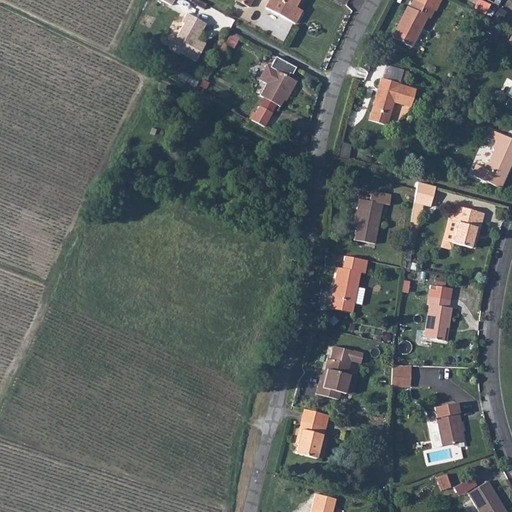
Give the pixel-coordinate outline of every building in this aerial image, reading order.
[(206,5),(197,0),(185,0),(203,10),(206,5)] [(295,24),(300,14),(293,11),(295,8),(299,0),(269,0),(265,8),(295,24)] [(429,19),(433,10),(435,11),(440,0),(412,0),(409,8),(407,7),(398,24),(400,24),(393,38),(411,47),(427,17),(429,19)] [(479,0),(478,0),(474,9),(485,15),(490,5),(479,0)] [(506,12),(499,8),(494,16),(501,20),(506,12)] [(494,12),(488,9),(485,15),(491,18),(494,12)] [(179,54),(179,53),(195,62),(205,44),(197,40),(194,38),(198,32),(200,33),(206,24),(186,13),(181,23),(184,24),(176,38),(172,39),(169,46),(169,49),(179,54)] [(400,24),(398,24),(391,37),(393,38),(400,24)] [(237,39),(231,35),(226,43),(233,47),(237,39)] [(375,56),(369,53),(363,66),(368,69),(375,56)] [(267,83),(260,96),(280,107),(284,100),(290,88),(292,89),(297,82),(288,77),(290,74),(292,75),(296,68),(276,57),(270,67),(265,69),(261,76),(263,81),(267,83)] [(402,70),(387,66),(383,79),(398,83),(399,79),(402,70)] [(408,72),(402,70),(399,79),(405,81),(408,72)] [(459,79),(453,76),(448,86),(454,89),(459,79)] [(399,84),(398,83),(383,79),(381,78),(378,87),(380,87),(377,99),(375,98),(368,120),(386,126),(393,102),(410,107),(415,90),(398,85),(399,84)] [(292,89),(290,88),(284,100),(286,101),(292,89)] [(272,113),(259,106),(255,114),(251,120),(264,127),(272,113)] [(471,176),(500,189),(511,160),(511,139),(491,131),(488,138),(495,141),(492,148),(493,151),(489,162),(486,163),(484,168),(476,165),(471,176)] [(351,145),(342,143),(338,157),(348,159),(351,145)] [(435,187),(417,183),(414,203),(422,205),(430,207),(435,187)] [(356,228),(354,240),(374,244),(382,204),(388,205),(390,195),(371,191),(369,201),(358,199),(356,209),(359,209),(356,228)] [(422,205),(414,203),(410,225),(408,234),(414,235),(416,225),(417,225),(422,205)] [(474,234),(477,235),(483,213),(456,206),(451,221),(449,221),(442,246),(450,248),(452,243),(470,248),(474,234)] [(342,269),(337,268),(331,300),(353,304),(354,303),(361,305),(364,289),(357,287),(359,273),(364,274),(367,261),(344,256),(342,269)] [(448,308),(451,289),(430,285),(426,305),(429,305),(423,338),(443,341),(445,328),(447,329),(451,308),(448,308)] [(331,300),(329,308),(352,313),(353,304),(331,300)] [(333,346),(330,359),(335,360),(336,357),(338,357),(340,348),(333,346)] [(350,361),(360,363),(362,354),(340,348),(338,357),(336,357),(335,360),(330,359),(327,358),(324,369),(327,370),(325,376),(323,375),(320,375),(315,394),(338,400),(339,392),(344,394),(349,375),(347,374),(350,361)] [(408,387),(409,367),(392,366),(391,387),(408,387)] [(356,377),(349,375),(344,394),(351,395),(356,377)] [(438,431),(441,446),(463,442),(459,422),(460,422),(456,403),(433,408),(438,431)] [(295,454),(316,459),(322,435),(323,435),(328,415),(304,409),(299,430),(301,430),(298,444),(295,454)] [(441,446),(438,431),(429,433),(433,448),(441,446)] [(442,490),(450,487),(445,475),(438,477),(442,490)] [(471,479),(454,488),(457,495),(475,486),(471,479)] [(467,493),(478,511),(505,511),(501,505),(499,506),(495,499),(497,498),(487,481),(467,493)] [(331,511),(335,499),(315,494),(310,511),(331,511)]
